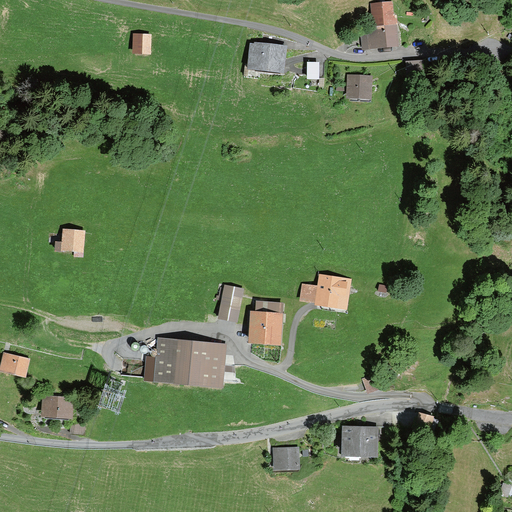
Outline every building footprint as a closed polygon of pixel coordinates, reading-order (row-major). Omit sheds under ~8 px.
[(392,3),(369,5),(371,29),(397,27),(397,20),(393,21),(392,3)] [(359,30),(361,52),(399,49),(397,27),(371,29),(359,30)] [(151,33),(132,32),(132,53),(150,54),(151,33)] [(287,47),(253,44),(253,45),(249,45),(247,68),(244,67),(243,77),(259,79),(259,74),(283,76),(287,47)] [(423,61),(405,63),(406,85),(424,84),(423,61)] [(372,77),(347,76),(345,101),(349,101),(349,103),(371,104),(372,77)] [(55,239),(54,251),(73,252),(73,254),(83,255),(85,228),(62,227),(61,240),(55,239)] [(351,280),(319,276),(317,287),(314,306),(314,309),(346,313),(351,280)] [(314,306),(317,287),(301,285),(299,303),(314,306)] [(386,287),(379,285),(377,293),(385,294),(386,287)] [(223,288),(220,288),(217,301),(221,302),(217,321),(237,325),(244,290),(224,286),(223,288)] [(285,324),(285,315),(282,315),(283,305),(255,303),(255,314),(250,314),(248,347),(280,349),(282,324),(285,324)] [(226,345),(157,339),(153,386),(222,392),(226,345)] [(147,355),(148,351),(147,348),(144,347),(141,348),(139,351),(141,355),(144,356),(147,355)] [(31,356),(4,350),(0,366),(0,371),(26,377),(31,356)] [(146,377),(148,361),(123,359),(121,374),(146,377)] [(384,388),(378,372),(362,378),(368,394),(384,388)] [(74,399),(42,396),(40,420),(72,422),(74,399)] [(434,418),(418,414),(413,433),(434,439),(439,422),(433,421),(434,418)] [(379,426),(342,424),(341,457),(377,458),(379,426)] [(298,449),(273,449),(273,472),(298,472),(298,449)] [(511,486),(502,484),(499,497),(507,500),(511,486)]
